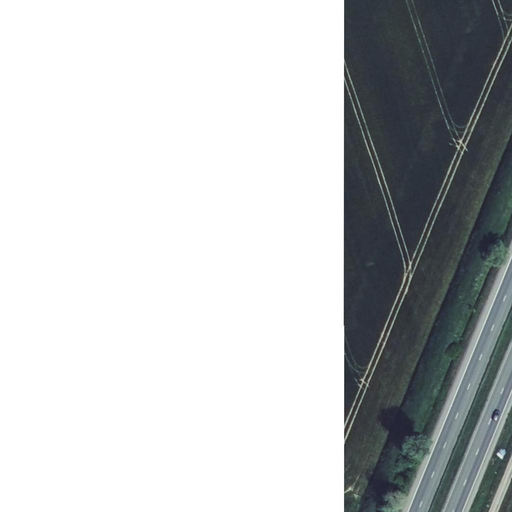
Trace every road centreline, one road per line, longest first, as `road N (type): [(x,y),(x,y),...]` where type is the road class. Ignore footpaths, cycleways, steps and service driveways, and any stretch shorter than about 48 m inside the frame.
road 1 (trunk): [(511,281),(417,511)]
road 2 (trunk): [(452,511),(511,367)]
